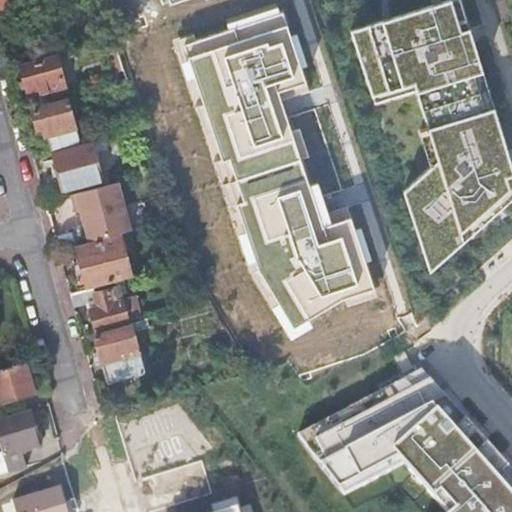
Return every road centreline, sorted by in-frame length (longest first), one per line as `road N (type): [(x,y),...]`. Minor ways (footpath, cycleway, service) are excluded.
road 1 (residential): [(511,417),(439,336),(511,270)]
road 2 (residential): [(26,227),(81,406)]
